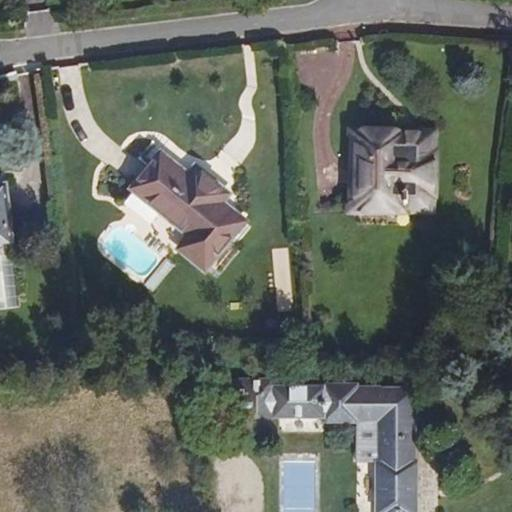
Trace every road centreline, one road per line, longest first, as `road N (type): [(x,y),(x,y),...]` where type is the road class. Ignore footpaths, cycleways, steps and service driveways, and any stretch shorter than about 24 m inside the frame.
road 1 (residential): [(378,3),(0,55)]
road 2 (residential): [(378,3),(511,14)]
